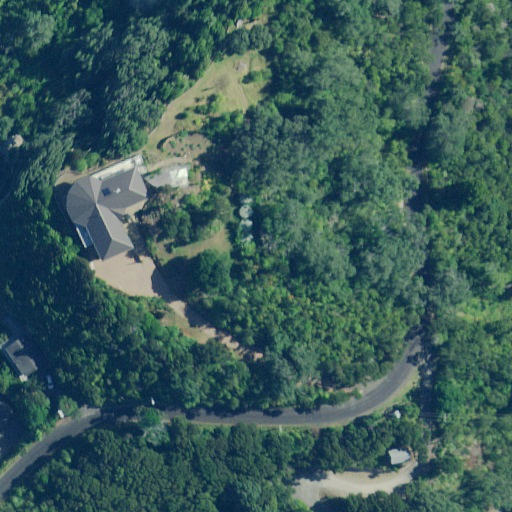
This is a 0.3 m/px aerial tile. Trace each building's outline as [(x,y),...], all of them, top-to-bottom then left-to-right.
[(197,158),(205,146),(194,139),(186,152),(197,158)] [(205,146),(197,158),(209,165),(216,152),(205,146)] [(128,178),(115,171),(108,184),(98,179),(84,205),(126,227),(145,192),(126,182),(128,178)] [(95,238),(78,255),(87,265),(95,258),(103,266),(113,256),(95,238)] [(138,271),(120,264),(111,286),(129,294),(138,271)] [(25,332),(11,341),(9,338),(0,343),(0,355),(8,369),(13,365),(16,364),(24,376),(45,363),(25,332)] [(405,449),(386,450),(387,465),(405,464),(405,449)]
